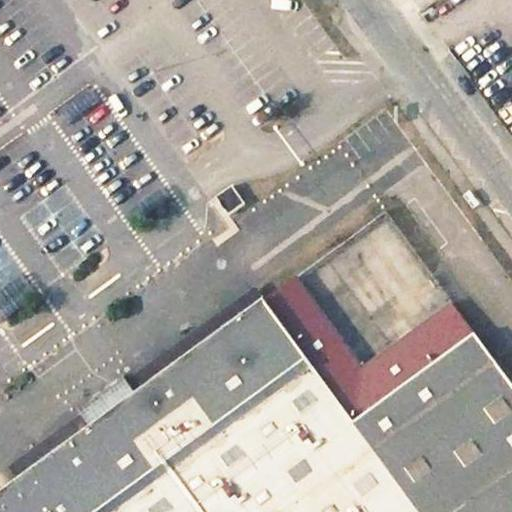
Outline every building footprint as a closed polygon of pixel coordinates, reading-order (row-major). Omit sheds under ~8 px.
[(237,187),(220,199),(232,217),(249,205),(237,187)] [(480,344),(457,313),(370,372),(303,283),(270,307),(360,428),(480,344)] [(270,307),(262,295),(149,376),(138,384),(147,397),(270,307)] [(34,485),(0,509),(0,511),(511,511),(511,386),(480,344),(360,428),(270,307),(147,397),(138,384),(136,381),(93,412),(98,418),(108,431),(34,485)] [(98,418),(23,471),(34,485),(108,431),(98,418)]
